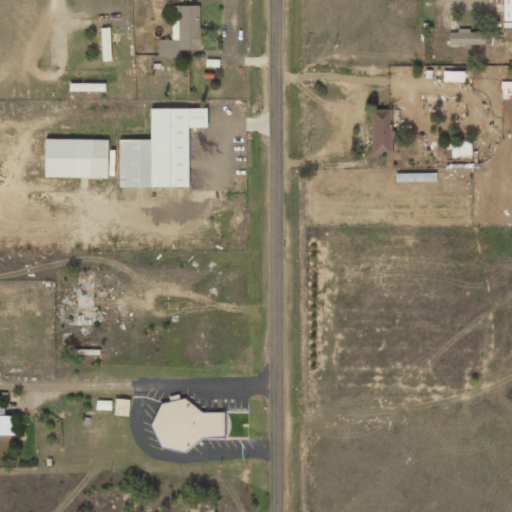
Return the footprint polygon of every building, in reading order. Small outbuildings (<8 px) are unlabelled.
[(511,20),(511,0),(502,0),(503,21),(511,20)] [(178,57),(178,50),(200,49),(199,5),(172,6),(172,39),(158,40),(159,57),(178,57)] [(103,61),(111,61),(110,28),(101,28),(103,61)] [(449,45),(484,44),(484,30),(449,31),(449,45)] [(463,82),(463,71),(443,71),(443,82),(463,82)] [(104,91),(104,83),(69,83),(69,91),(104,91)] [(189,187),(188,127),(207,127),(206,108),(150,109),(151,139),(119,139),(119,187),(189,187)] [(392,154),(391,109),(370,110),(371,155),(392,154)] [(107,139),(45,139),(45,177),(107,178),(107,139)] [(450,157),(471,156),(471,141),(450,142),(450,157)] [(79,326),(93,325),(92,286),(78,286),(79,326)] [(224,408),(179,408),(179,395),(169,395),(169,403),(155,403),(156,444),(225,443),(224,408)] [(129,399),(115,399),(114,415),(128,416),(129,399)] [(1,402),(0,402),(0,435),(14,435),(14,416),(1,416),(1,402)]
